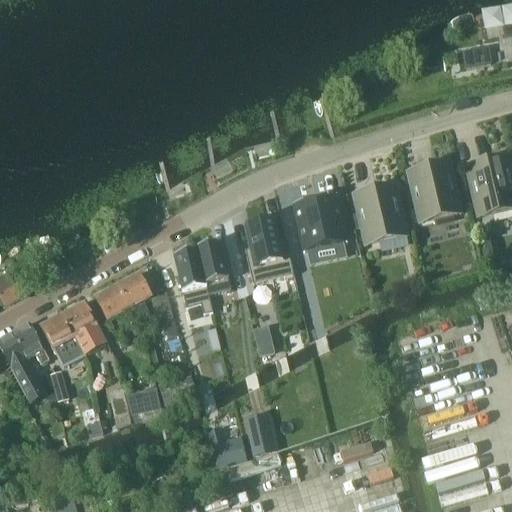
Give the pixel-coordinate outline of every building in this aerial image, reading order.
[(511,189),(510,190),(504,162),(480,167),(483,179),(469,182),(478,219),(492,216),(492,218),(511,213),(511,189)] [(452,195),(445,167),(421,173),(424,184),(411,188),(419,225),(433,222),(433,223),(461,217),(455,194),(452,195)] [(397,218),(390,190),(367,195),(370,207),(356,210),(365,248),(379,244),(379,246),(406,240),(401,217),(397,218)] [(303,255),(347,246),(337,199),(293,209),(303,255)] [(277,244),(273,225),(246,231),(251,253),(245,254),(252,288),(294,279),(285,242),(277,244)] [(198,255),(208,300),(230,294),(219,248),(198,253),(198,255)] [(212,317),(208,300),(198,255),(174,261),(186,313),(201,310),(203,319),(212,317)] [(0,304),(3,310),(23,299),(11,277),(0,282),(0,304)] [(117,289),(130,314),(151,303),(153,315),(147,317),(151,328),(162,324),(166,341),(179,338),(169,297),(156,300),(151,301),(139,278),(117,289)] [(107,326),(129,314),(130,314),(117,289),(94,301),(107,326)] [(75,342),(75,343),(75,344),(80,354),(84,361),(107,349),(98,331),(85,307),(63,319),(75,342)] [(54,353),(59,364),(64,372),(84,361),(80,354),(75,344),(75,343),(75,342),(63,319),(40,331),(52,354),(54,353)] [(13,336),(27,362),(35,358),(41,369),(49,364),(28,327),(13,336)] [(260,361),(274,357),(268,330),(253,334),(260,361)] [(217,339),(215,332),(207,334),(209,341),(217,339)] [(13,336),(0,343),(0,352),(19,386),(31,407),(46,397),(27,362),(13,336)] [(154,352),(148,353),(153,375),(160,374),(154,352)] [(52,378),(50,378),(57,406),(69,403),(60,375),(52,378)] [(164,410),(196,401),(190,380),(158,390),(164,410)] [(125,399),(129,418),(130,419),(161,412),(156,392),(125,399)] [(124,393),(110,396),(115,421),(129,418),(125,399),(124,393)] [(269,417),(244,423),(253,460),(278,455),(269,417)] [(88,435),(94,437),(98,434),(98,428),(93,425),(88,429),(88,435)] [(222,440),(209,443),(217,473),(247,466),(241,441),(224,445),(222,440)] [(50,505),(51,511),(75,511),(72,499),(50,505)]
